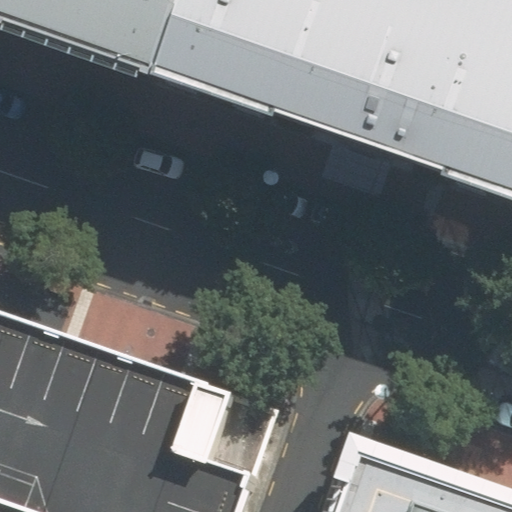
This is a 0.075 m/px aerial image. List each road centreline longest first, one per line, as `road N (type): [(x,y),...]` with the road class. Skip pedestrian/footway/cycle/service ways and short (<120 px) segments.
road 1 (residential): [(365,298),(0,168)]
road 2 (residential): [(292,511),(365,298)]
road 3 (residential): [(511,348),(365,298)]
